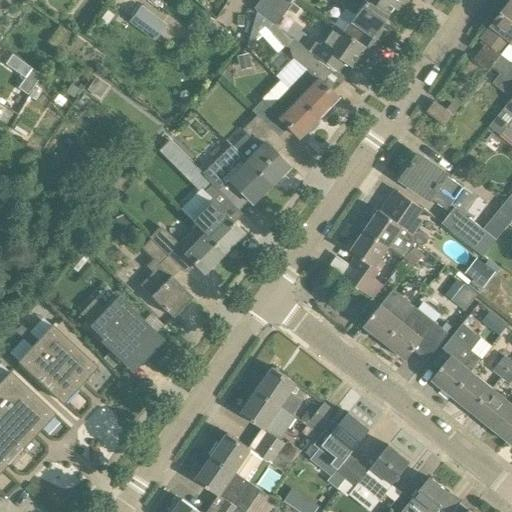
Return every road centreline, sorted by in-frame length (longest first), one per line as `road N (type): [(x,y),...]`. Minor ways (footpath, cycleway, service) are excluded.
road 1 (residential): [(270,298),(475,0)]
road 2 (residential): [(511,483),(270,298)]
road 3 (residential): [(136,511),(270,298)]
